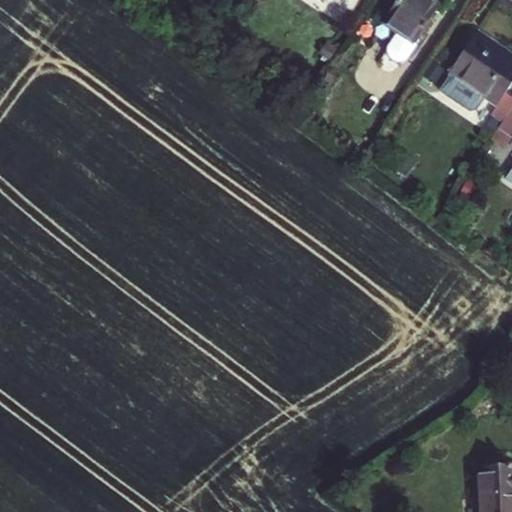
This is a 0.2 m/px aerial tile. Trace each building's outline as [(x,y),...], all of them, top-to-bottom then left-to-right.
[(414,44),(440,7),(431,0),(398,0),(383,23),(399,34),(414,44)] [(485,98),(498,106),(506,94),(511,84),(511,54),(478,32),(450,74),(485,98)] [(416,46),(414,44),(399,34),(388,48),(388,53),(390,58),(393,61),(398,63),(403,63),(407,61),(416,46)] [(477,111),(485,98),(450,74),(441,90),(470,111),(477,111)] [(511,98),(506,94),(498,106),(492,115),(504,123),(511,110),(511,98)] [(511,110),(504,123),(500,129),(511,137),(511,110)] [(505,150),(511,139),(511,137),(500,129),(492,140),(505,150)] [(419,163),(403,149),(390,164),(406,178),(419,163)] [(478,185),(467,180),(460,196),(470,201),(478,185)] [(473,511),(511,511),(511,467),(472,469),(473,511)]
